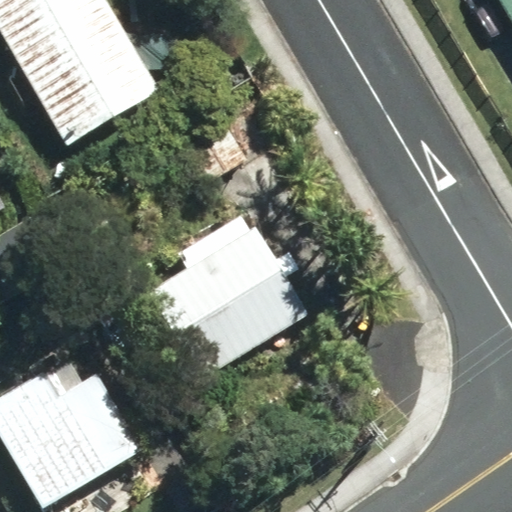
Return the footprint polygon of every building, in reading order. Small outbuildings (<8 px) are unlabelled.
[(0,0),(0,26),(69,147),(162,93),(109,0),(0,0)] [(511,0),(503,0),(511,14),(511,0)] [(175,135),(206,187),(250,160),(219,109),(175,135)] [(152,293),(204,380),(312,316),(259,228),(152,293)] [(0,402),(0,434),(47,510),(144,453),(99,375),(60,399),(46,376),(0,402)]
